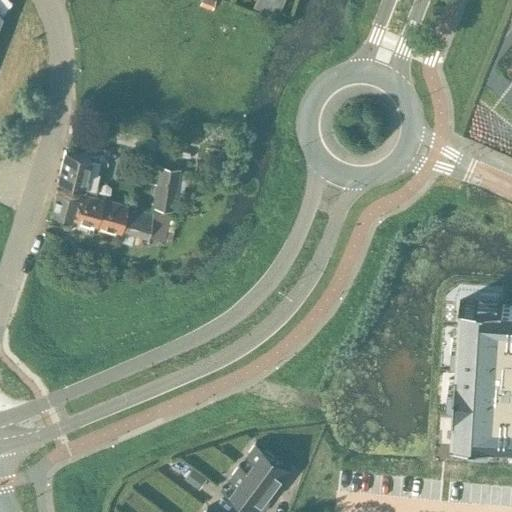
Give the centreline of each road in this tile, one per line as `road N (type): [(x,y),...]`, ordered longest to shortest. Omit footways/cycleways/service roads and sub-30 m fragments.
road 1 (tertiary): [(0,444),(52,432),(255,342),(309,279),(352,180)]
road 2 (tertiary): [(318,164),(286,256),(232,320),(0,419)]
road 3 (unclassified): [(0,300),(33,195),(58,64),(59,23),(46,0)]
road 4 (tertiary): [(358,68),(326,78),(306,103),(302,135),(318,164)]
